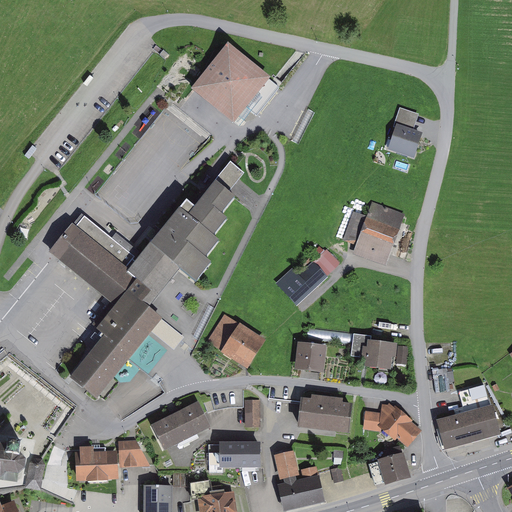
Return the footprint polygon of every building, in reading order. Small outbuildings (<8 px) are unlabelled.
[(221,49),(185,94),(231,130),(246,112),(256,120),(278,94),(221,49)] [(173,57),(150,85),(167,98),(189,70),(173,57)] [(397,126),(390,148),(413,155),(419,133),(397,126)] [(69,378),(97,400),(164,318),(149,306),(180,269),(196,282),(212,262),(206,257),(220,240),(214,235),(228,218),(223,213),(236,197),(229,191),(244,173),(231,162),(195,206),(186,199),(138,259),(80,213),(48,252),(114,305),(95,328),(104,335),(69,378)] [(354,215),(341,247),(385,265),(405,218),(370,204),(364,219),(354,215)] [(293,268),(276,284),(296,306),(341,264),(326,248),(298,274),(293,268)] [(262,341),(225,318),(210,341),(247,364),(262,341)] [(394,344),(371,341),(368,366),(391,368),(394,344)] [(323,346),(300,343),(297,365),(321,368),(323,346)] [(408,350),(399,349),(398,365),(407,365),(408,350)] [(448,393),(448,374),(436,375),(437,394),(448,393)] [(466,413),(439,421),(447,446),(498,432),(485,386),(460,393),(466,413)] [(351,403),(303,397),(300,423),(347,429),(351,403)] [(261,402),(247,402),(246,429),(260,429),(261,402)] [(197,403),(154,425),(165,446),(208,424),(197,403)] [(365,427),(384,428),(394,438),(397,435),(406,444),(420,430),(398,409),(396,411),(391,406),(383,405),(382,414),(366,413),(365,427)] [(10,440),(0,438),(0,480),(45,486),(47,467),(24,465),(25,459),(8,457),(10,440)] [(136,442),(121,443),(122,465),(147,464),(136,442)] [(259,443),(209,443),(209,471),(223,471),(223,464),(259,464),(259,443)] [(292,452),(277,455),(283,484),(280,485),(285,507),(322,499),(315,468),(304,470),(306,480),(299,481),(292,452)] [(114,453),(77,454),(78,478),(89,478),(89,481),(106,480),(106,477),(115,476),(114,453)] [(403,455),(371,464),(376,484),(409,475),(403,455)] [(332,470),(335,482),(343,480),(340,468),(332,470)] [(171,511),(171,487),(146,487),(146,511),(171,511)] [(205,499),(200,499),(201,511),(235,511),(233,492),(205,495),(205,499)] [(0,511),(16,511),(13,503),(1,507),(0,504),(0,511)]
